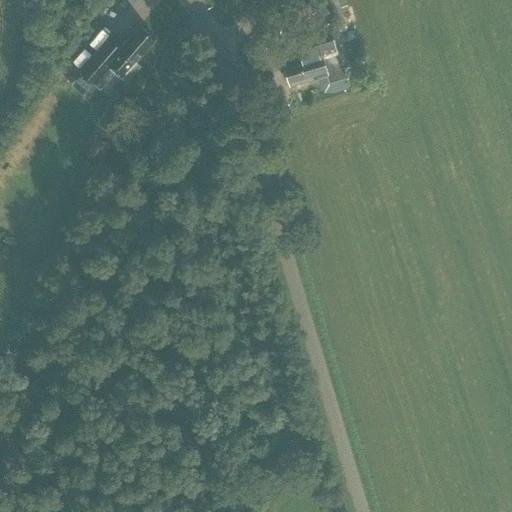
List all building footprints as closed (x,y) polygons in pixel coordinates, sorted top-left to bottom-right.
[(328,0),(336,22),(350,17),(345,0),(328,0)] [(110,39),(81,72),(100,90),(116,72),(127,81),(141,65),(136,61),(155,39),(141,26),(121,48),(110,39)] [(301,58),(284,63),(291,86),(328,74),(330,82),(346,77),(332,34),(297,45),(301,58)] [(104,126),(116,132),(124,117),(112,110),(104,126)] [(86,153),(101,161),(111,143),(96,135),(86,153)]
